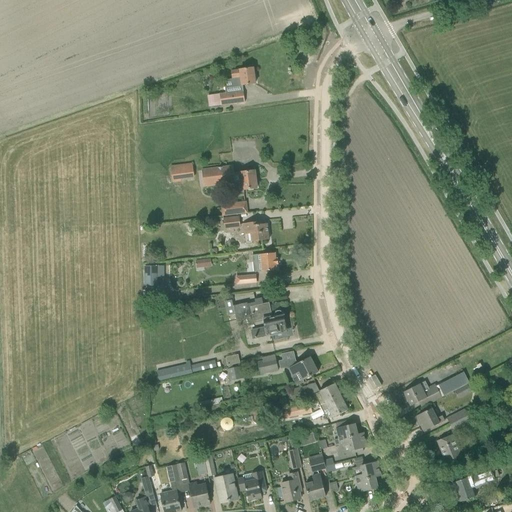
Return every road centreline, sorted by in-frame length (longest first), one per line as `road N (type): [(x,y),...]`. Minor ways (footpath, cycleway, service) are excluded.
road 1 (unclassified): [(409,498),(393,440),(340,338),(324,278),(326,85),(335,64),(364,38)]
road 2 (primary): [(511,276),(427,135)]
